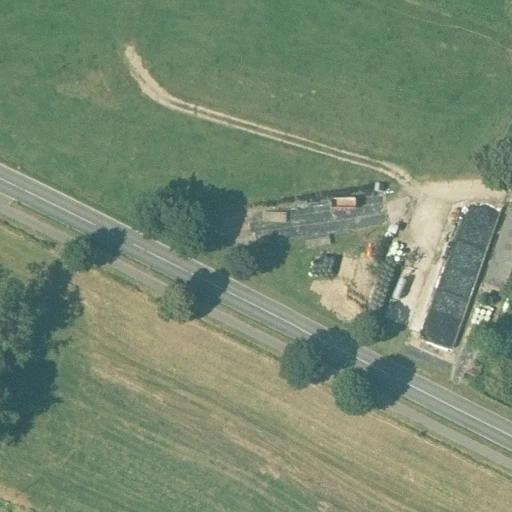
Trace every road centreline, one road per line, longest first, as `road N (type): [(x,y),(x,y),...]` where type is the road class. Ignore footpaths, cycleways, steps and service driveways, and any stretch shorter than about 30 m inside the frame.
road 1 (secondary): [(511,436),(0,188)]
road 2 (track): [(427,187),(199,110),(138,77),(123,29),(136,0)]
